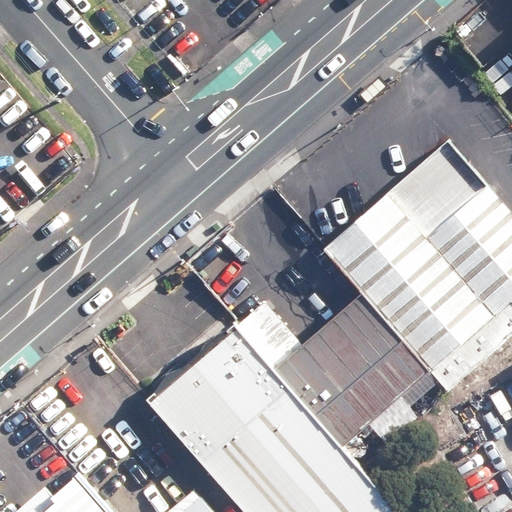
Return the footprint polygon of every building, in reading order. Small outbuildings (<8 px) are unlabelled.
[(370,301),(439,380),(511,316),(511,215),(453,147),(329,253),(370,301)] [(348,458),(439,380),(370,301),(280,379),(348,458)] [(280,379),(237,330),(146,409),(234,511),(394,511),(348,458),(280,379)] [(98,511),(72,481),(36,511),(98,511)] [(203,511),(195,503),(184,511),(203,511)]
